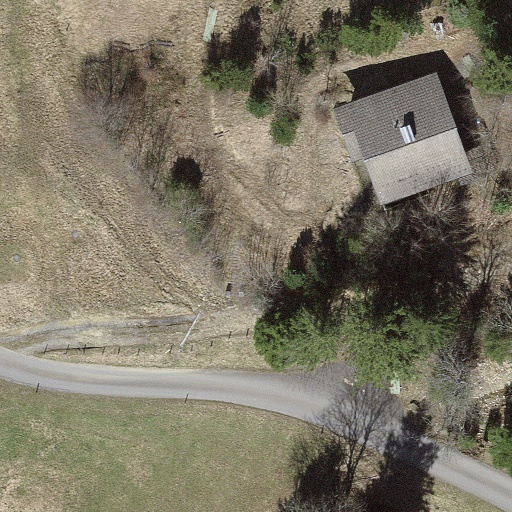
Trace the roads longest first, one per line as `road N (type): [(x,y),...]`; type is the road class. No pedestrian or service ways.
road 1 (unclassified): [(0,349),(261,380),(399,428),(511,491)]
road 2 (track): [(9,354),(360,307),(458,284),(511,259)]
